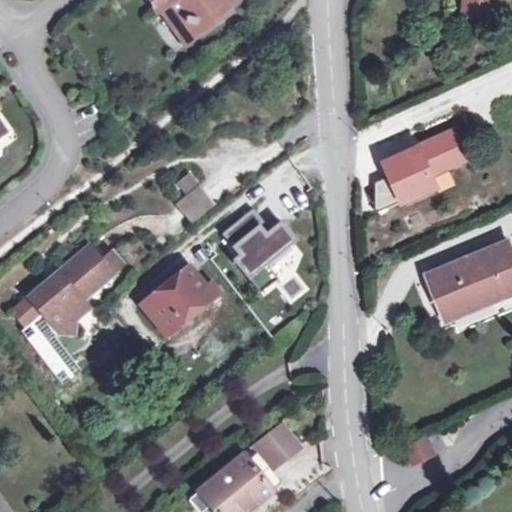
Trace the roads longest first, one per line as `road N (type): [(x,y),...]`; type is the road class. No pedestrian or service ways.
road 1 (residential): [(359,485),(345,407),(321,0)]
road 2 (unknown): [(114,480),(243,381),(345,326)]
road 3 (residential): [(11,35),(67,141),(37,195),(0,224)]
road 4 (residential): [(359,485),(385,491),(440,464),(480,423),(511,409)]
